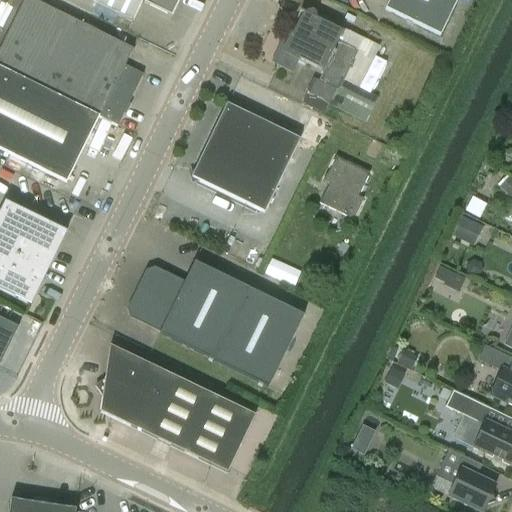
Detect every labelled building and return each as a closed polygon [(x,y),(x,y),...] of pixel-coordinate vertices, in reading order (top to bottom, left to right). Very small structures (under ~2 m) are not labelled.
[(23,0),(0,47),(0,81),(94,128),(99,118),(117,127),(142,75),(124,66),(132,50),(31,0),(23,0)] [(171,17),(179,0),(85,0),(132,23),(142,2),(171,17)] [(390,0),(386,10),(441,37),(458,0),(390,0)] [(319,81),(337,90),(357,50),(339,41),(343,33),(315,19),(313,12),(308,12),(306,14),(300,12),(300,13),(303,14),(291,37),(283,53),(299,61),(299,60),(322,71),(321,74),(322,75),(319,81)] [(94,128),(0,81),(0,151),(66,184),(94,128)] [(302,105),(323,115),(328,105),(329,104),(308,94),(302,105)] [(226,105),(191,179),(264,214),(300,141),(226,105)] [(359,198),(370,175),(336,158),(324,182),(329,185),(320,205),(350,219),(355,217),(364,200),(359,198)] [(500,188),(507,195),(511,190),(511,180),(509,178),(500,188)] [(468,210),(479,216),(485,206),(473,199),(468,210)] [(0,290),(30,305),(66,233),(5,203),(0,212),(0,290)] [(471,245),(479,228),(461,219),(453,236),(471,245)] [(214,362),(249,290),(194,263),(183,284),(154,270),(146,272),(128,310),(130,318),(160,332),(158,335),(214,362)] [(450,272),(441,268),(435,279),(445,283),(450,272)] [(0,363),(18,328),(0,319),(0,363)] [(96,387),(102,395),(100,413),(227,474),(255,416),(109,346),(104,381),(96,387)] [(491,396),(511,406),(511,359),(485,346),(477,362),(502,374),(491,396)] [(396,362),(409,369),(415,357),(402,350),(396,362)] [(404,376),(391,369),(385,380),(398,387),(404,376)] [(442,390),(439,398),(447,401),(450,393),(442,390)] [(473,449),(509,466),(510,464),(511,463),(511,434),(484,421),(490,409),(453,392),(445,408),(477,423),(473,432),(478,439),(473,449)] [(374,433),(362,427),(356,439),(369,445),(374,433)] [(492,494),(496,486),(477,477),(482,466),(449,450),(436,477),(454,486),(448,497),(479,511),(483,511),(486,506),(495,503),(492,494)] [(33,498),(33,503),(10,500),(8,511),(75,511),(75,510),(55,507),(56,501),(33,498)]
